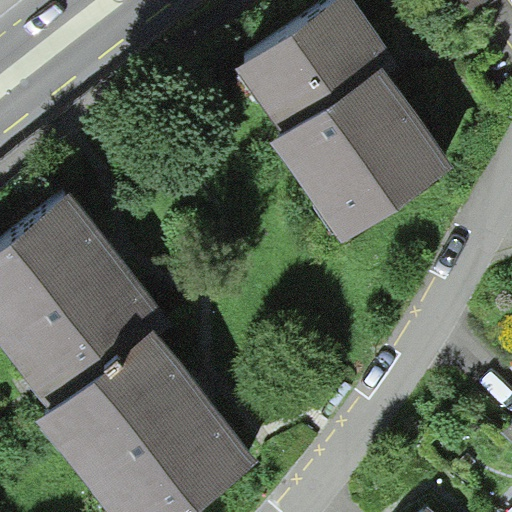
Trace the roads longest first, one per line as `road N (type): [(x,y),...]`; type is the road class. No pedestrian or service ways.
road 1 (residential): [(282,511),(353,431),(511,181)]
road 2 (secondary): [(0,86),(114,0)]
